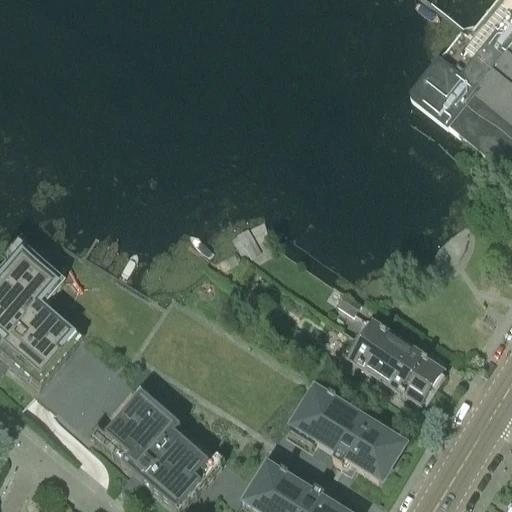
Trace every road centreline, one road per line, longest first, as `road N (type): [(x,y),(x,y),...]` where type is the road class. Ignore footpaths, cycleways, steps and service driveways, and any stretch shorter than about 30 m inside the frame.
road 1 (residential): [(8,511),(37,461),(98,511)]
road 2 (tertiary): [(434,511),(496,409)]
